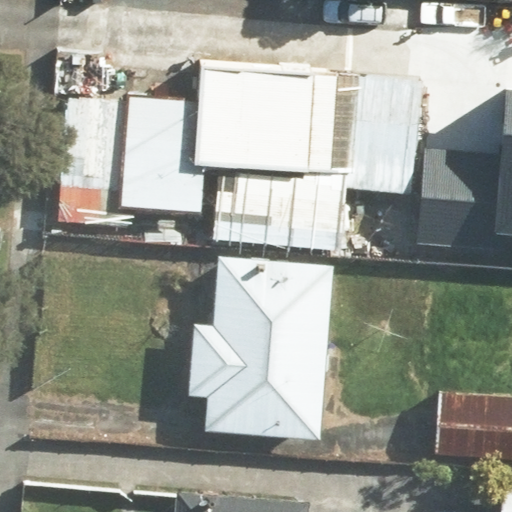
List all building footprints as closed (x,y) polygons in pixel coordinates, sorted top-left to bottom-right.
[(331,66),(204,57),(201,95),(135,90),(127,200),(208,206),(211,158),(346,168),(341,243),(420,249),(425,190),(459,193),(461,163),(511,166),(511,36),(466,33),(467,22),(347,13),(346,24),(334,23),(331,66)] [(320,191),(242,186),(239,239),(317,244),(320,191)] [(337,259),(222,250),(217,319),(198,318),(193,390),(211,392),(209,424),(324,433),(329,374),(343,375),(345,348),(331,347),(337,259)] [(511,390),(442,387),(439,452),(511,456),(511,390)] [(177,511),(314,511),(316,495),(180,484),(177,511)]
